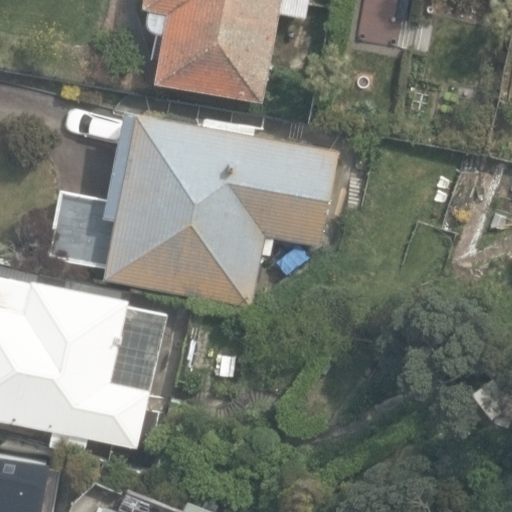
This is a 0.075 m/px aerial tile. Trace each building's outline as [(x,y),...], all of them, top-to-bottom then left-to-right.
[(158,79),(265,98),(281,10),(309,15),(312,0),(147,0),(147,3),(153,4),(151,22),(158,28),(167,30),(158,79)] [(108,277),(253,305),(264,251),(271,253),(268,264),(295,281),(329,257),(323,242),(341,149),(127,107),(110,195),(107,213),(120,216),(109,270),(108,277)] [(480,134),(483,112),(461,108),(458,130),(480,134)] [(107,213),(110,195),(65,186),(50,258),(109,270),(120,216),(107,213)] [(0,406),(151,438),(159,399),(146,397),(149,381),(111,373),(128,290),(0,264),(0,406)] [(238,511),(186,487),(173,511),(152,511),(102,488),(90,511),(238,511)]
